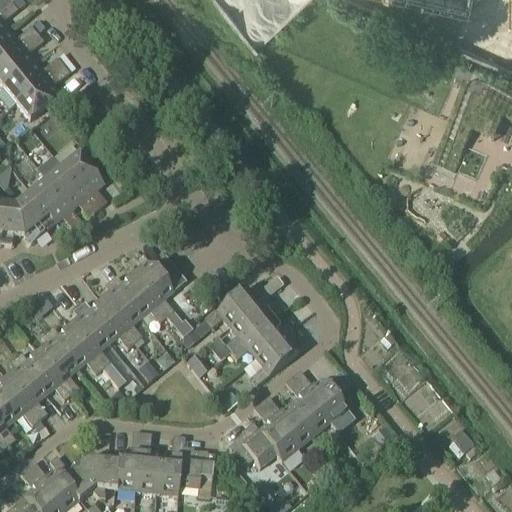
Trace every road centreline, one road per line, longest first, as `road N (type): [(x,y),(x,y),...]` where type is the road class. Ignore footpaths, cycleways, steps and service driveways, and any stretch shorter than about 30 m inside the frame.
road 1 (residential): [(0,479),(61,432),(87,425),(218,432),(320,351),(323,314),(287,272),(233,255),(189,198)]
road 2 (residential): [(189,198),(59,31),(64,0)]
road 3 (residential): [(0,306),(189,198)]
